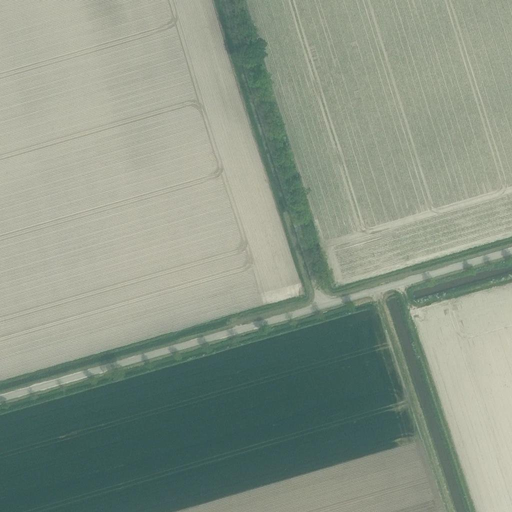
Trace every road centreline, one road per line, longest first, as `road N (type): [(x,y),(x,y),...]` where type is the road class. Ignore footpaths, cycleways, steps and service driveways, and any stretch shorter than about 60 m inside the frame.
road 1 (unclassified): [(0,397),(321,304)]
road 2 (unclassified): [(321,304),(226,0)]
road 3 (unclassified): [(321,304),(511,249)]
